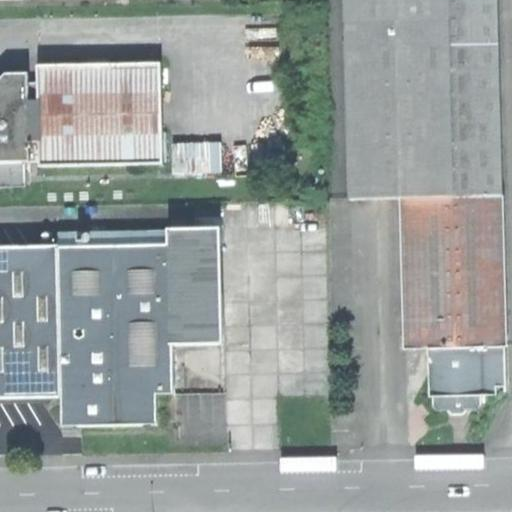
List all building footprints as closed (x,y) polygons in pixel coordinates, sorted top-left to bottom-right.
[(352,0),(353,197),(405,197),(505,196),(504,0),(352,0)] [(36,79),(37,161),(160,160),(158,58),(36,60),(36,79)] [(0,162),(37,161),(36,79),(4,79),(0,83),(0,162)] [(177,172),(226,171),(225,140),(176,141),(177,172)] [(483,344),(506,344),(505,196),(405,197),(406,345),(429,345),(483,344)] [(225,224),(155,225),(158,388),(175,388),(174,339),(227,338),(225,224)] [(56,237),(56,243),(59,394),(59,406),(78,420),(111,420),(143,419),(159,404),(158,388),(155,225),(72,226),(72,236),(56,237)] [(0,395),(59,394),(56,243),(0,244),(0,395)] [(483,409),(483,344),(429,345),(429,409),(456,409),(483,409)]
